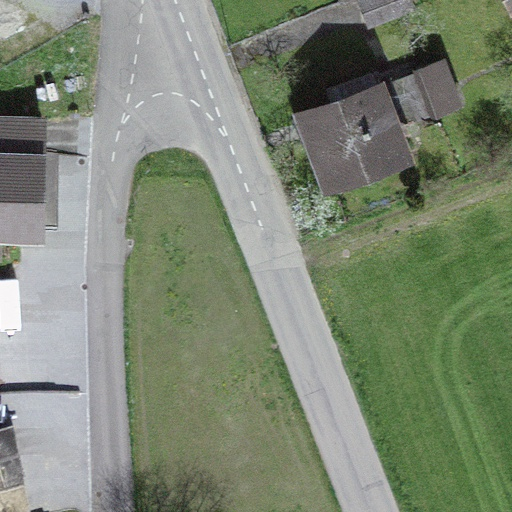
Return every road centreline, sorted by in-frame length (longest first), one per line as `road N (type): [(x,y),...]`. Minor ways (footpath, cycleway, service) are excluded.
road 1 (unclassified): [(369,511),(166,0)]
road 2 (unclassified): [(151,0),(118,123),(107,214),(114,511)]
